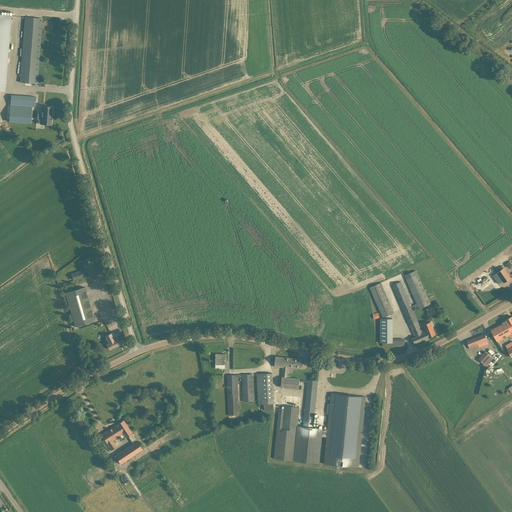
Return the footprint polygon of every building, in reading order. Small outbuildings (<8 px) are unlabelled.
[(24,16),(20,82),(38,83),(42,17),(24,16)] [(35,107),(36,96),(11,94),(10,105),(32,107),(35,107)] [(32,107),(10,105),(9,122),(26,123),(27,116),(31,116),(32,107)] [(42,106),(41,114),(38,114),(38,119),(41,119),(40,124),(51,125),(53,107),(42,106)] [(85,264),(83,265),(85,271),(95,269),(92,258),(91,258),(90,257),(87,258),(87,259),(84,260),(85,264)] [(504,283),(511,278),(504,267),(497,272),(504,283)] [(421,330),(417,321),(418,321),(413,309),(418,307),(419,309),(431,304),(416,270),(404,276),(416,304),(412,306),(401,282),(392,285),(409,325),(409,324),(415,336),(412,337),(413,339),(415,343),(436,334),(434,329),(431,321),(422,325),(423,329),(421,330)] [(71,274),(73,280),(83,277),(81,271),(71,274)] [(394,312),(381,283),(381,282),(369,288),(382,318),(394,312)] [(95,320),(84,287),(65,292),(75,326),(88,322),(95,320)] [(490,329),(492,331),(493,333),(497,341),(511,333),(511,316),(505,320),(505,321),(502,322),(502,323),(490,329)] [(405,339),(393,339),(393,319),(380,319),(380,343),(382,343),(382,346),(405,346),(405,341),(405,339)] [(109,343),(107,344),(109,349),(120,344),(117,339),(114,340),(108,328),(103,331),(109,343)] [(487,340),(486,339),(485,334),(467,341),(469,345),(470,349),(478,346),(477,343),(487,340)] [(478,359),(484,364),(491,356),(485,351),(478,359)] [(226,365),(226,359),(226,354),(215,354),(215,359),(215,365),(226,365)] [(284,368),(283,370),(287,370),(287,368),(290,368),(290,366),(303,367),(304,359),(276,356),(275,361),(275,367),(284,368)] [(299,383),(300,379),(287,377),(287,374),(287,370),(283,370),(283,378),(282,378),(281,387),(299,389),(299,383)] [(257,374),(259,404),(274,403),(272,373),(257,374)] [(243,401),(254,401),(252,374),(227,375),(229,415),(239,414),(237,377),(242,377),(243,401)] [(318,380),(307,379),(307,383),(305,407),(304,418),(303,426),(297,425),(298,417),(299,407),(284,405),(284,408),(279,408),(279,412),(274,458),(319,463),(322,436),(327,437),(324,463),(324,464),(359,467),(366,396),(331,393),(328,429),(313,427),(318,380)] [(132,433),(126,424),(124,420),(118,424),(117,424),(118,424),(101,435),(104,439),(111,450),(117,447),(113,441),(123,434),(126,437),(128,436),(132,433)] [(137,441),(137,440),(137,441),(133,443),(115,455),(121,464),(143,449),(137,441)]
